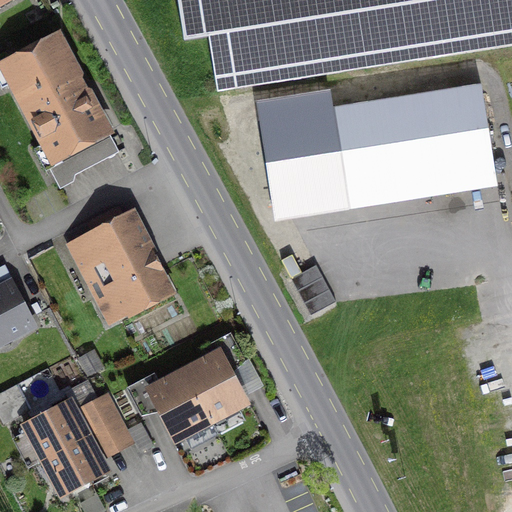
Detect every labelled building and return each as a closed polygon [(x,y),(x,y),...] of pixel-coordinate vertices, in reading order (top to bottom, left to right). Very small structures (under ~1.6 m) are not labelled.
[(0,0),(0,10),(18,0),(0,0)] [(511,0),(179,0),(185,40),(212,36),(220,90),(511,46),(511,0)] [(110,139),(59,42),(2,72),(52,169),(110,139)] [(352,200),(492,182),(481,102),(342,120),(352,200)] [(170,294),(134,218),(71,248),(107,324),(170,294)] [(317,265),(292,278),(312,316),(336,303),(317,265)] [(0,345),(32,329),(11,291),(0,296),(0,345)] [(175,439),(246,403),(235,381),(220,351),(149,387),(164,417),(175,439)] [(129,441),(104,396),(80,409),(105,454),(129,441)] [(101,457),(85,427),(72,402),(27,425),(63,493),(108,470),(101,457)]
